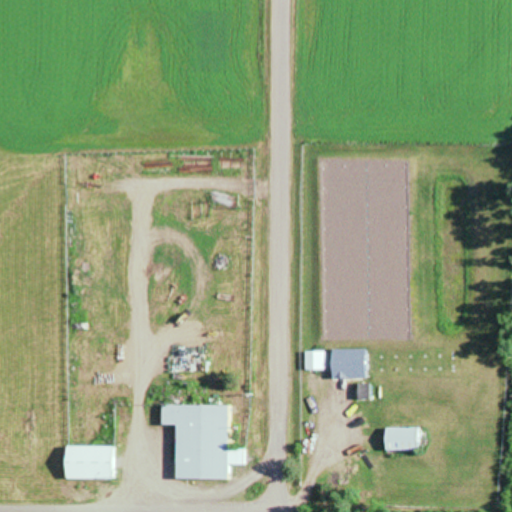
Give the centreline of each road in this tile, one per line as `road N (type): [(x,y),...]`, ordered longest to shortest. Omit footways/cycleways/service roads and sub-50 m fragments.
road 1 (residential): [(286,511),(287,0)]
road 2 (residential): [(283,508),(0,507)]
